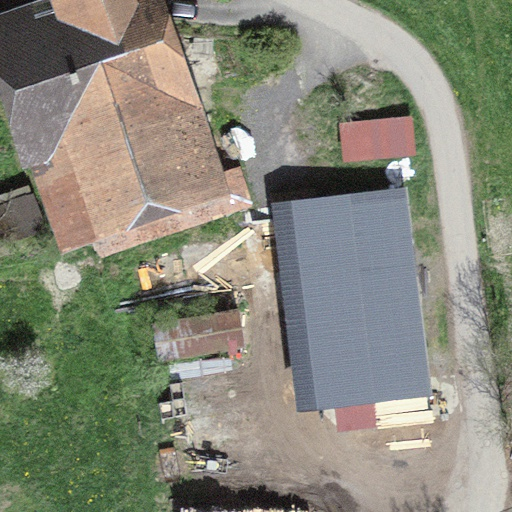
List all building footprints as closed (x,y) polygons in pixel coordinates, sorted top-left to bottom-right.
[(29,187),(52,260),(208,212),(151,30),(126,37),(114,0),(27,0),(42,46),(0,58),(0,185),(3,195),(29,187)] [(417,111),(343,113),(344,151),(417,150),(417,111)] [(9,198),(0,201),(0,256),(27,247),(9,198)] [(403,397),(401,373),(415,372),(407,246),(392,247),(390,211),(323,215),(326,256),(302,258),(306,340),(323,339),(327,402),(403,397)] [(221,319),(161,325),(165,362),(225,356),(221,319)]
